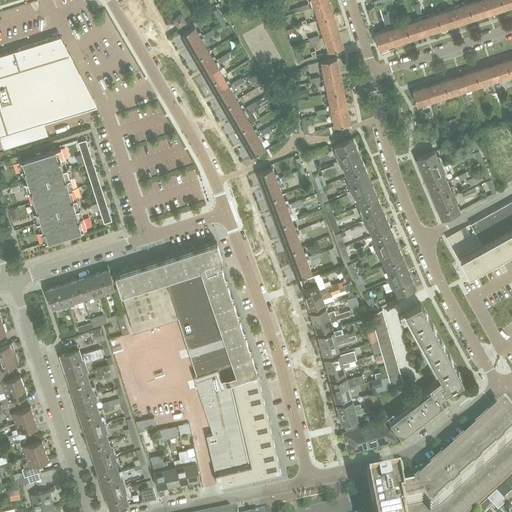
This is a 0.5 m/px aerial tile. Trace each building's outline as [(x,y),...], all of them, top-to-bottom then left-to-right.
[(333,14),(328,0),(312,0),(319,19),(333,14)] [(473,18),(505,8),(502,0),(476,0),(468,3),(473,18)] [(442,28),(473,18),(468,3),(437,13),(442,28)] [(201,8),(191,14),(193,17),(203,11),(201,8)] [(217,8),(213,10),(223,27),(227,25),(217,8)] [(410,38),(442,28),(437,13),(405,23),(410,38)] [(344,46),(333,14),(319,19),(329,51),(344,46)] [(179,26),(186,22),(181,15),(174,19),(179,26)] [(410,38),(405,23),(374,33),(379,48),(410,38)] [(195,58),(208,50),(194,26),(181,34),(195,58)] [(216,32),(213,28),(204,33),(206,38),(216,32)] [(296,28),(288,30),(291,38),(298,36),(296,28)] [(57,36),(0,53),(0,136),(3,147),(48,133),(44,122),(91,106),(57,36)] [(293,45),(298,61),(303,59),(298,44),(293,45)] [(223,74),(208,50),(195,58),(209,82),(223,74)] [(232,51),(228,53),(218,58),(220,62),(234,55),(232,51)] [(322,60),(328,93),(344,90),(337,57),(322,60)] [(507,59),(475,70),(480,85),(511,75),(507,59)] [(449,95),(480,85),(475,70),(444,80),(449,95)] [(296,85),(293,72),(288,73),(290,86),(296,85)] [(237,99),(223,74),(209,82),(223,107),(237,99)] [(257,74),(250,78),(255,87),(262,83),(257,74)] [(242,77),(237,80),(233,83),(235,86),(244,81),(242,77)] [(412,90),(417,105),(449,95),(444,80),(412,90)] [(495,84),(496,89),(498,94),(503,93),(500,83),(495,84)] [(293,90),(295,97),(307,95),(306,88),(293,90)] [(350,122),(344,90),(328,93),(335,126),(350,122)] [(251,123),(237,99),(223,107),(238,131),(251,123)] [(256,101),(251,104),(247,107),(249,110),(258,105),(256,101)] [(304,134),(309,132),(306,116),(300,117),(304,134)] [(276,120),(286,137),(290,135),(280,118),(276,120)] [(238,131),(246,145),(252,155),(265,147),(251,123),(238,131)] [(270,126),(266,128),(261,131),(263,134),(272,129),(270,126)] [(448,131),(428,137),(430,141),(449,135),(448,131)] [(479,148),(473,134),(469,136),(474,149),(479,148)] [(353,138),(335,145),(340,155),(338,156),(343,166),(344,165),(348,175),(366,168),(353,138)] [(112,220),(86,139),(79,141),(104,222),(112,220)] [(87,228),(61,147),(17,161),(43,242),(87,228)] [(322,147),(317,149),(312,151),(314,156),(324,152),(322,147)] [(435,150),(417,158),(429,187),(447,180),(443,170),(445,170),(441,160),(439,161),(435,150)] [(476,155),(481,165),(485,163),(480,150),(475,152),(476,155)] [(307,157),(310,164),(313,171),(317,169),(312,155),(311,155),(310,152),(306,153),(307,157)] [(306,172),(302,162),(298,164),(301,174),(306,172)] [(491,176),(485,163),(481,165),(486,178),(491,176)] [(268,199),(282,193),(273,167),(258,172),(268,199)] [(378,198),(366,168),(348,175),(352,185),(351,185),(355,195),(356,195),(361,205),(378,198)] [(458,175),(461,179),(475,173),(472,168),(458,175)] [(323,174),(319,175),(318,171),(314,173),(324,201),(329,199),(325,190),(328,189),(326,184),(327,184),(323,174)] [(291,173),(286,174),(282,176),(283,181),(292,177),(291,173)] [(477,174),(467,179),(471,186),(480,181),(477,174)] [(487,180),(490,187),(492,193),(497,191),(491,178),(487,180)] [(452,190),(447,180),(429,187),(442,218),(460,210),(456,200),(457,200),(453,189),(452,190)] [(292,219),(282,193),(268,199),(278,225),(292,219)] [(293,206),(298,205),(302,203),(301,198),(291,202),(293,206)] [(391,227),(378,198),(361,205),(365,214),(363,215),(367,225),(369,225),(373,235),(391,227)] [(449,235),(447,237),(460,260),(463,259),(470,272),(493,260),(511,250),(511,249),(511,200),(471,223),(475,229),(477,232),(471,235),(465,226),(460,229),(449,235)] [(340,229),(332,209),(330,202),(325,204),(335,231),(340,229)] [(302,246),(292,219),(278,225),(288,251),(302,246)] [(403,257),(391,227),(373,235),(377,244),(376,245),(380,255),(381,254),(385,264),(403,257)] [(351,260),(344,239),(341,232),(337,234),(347,261),(351,260)] [(118,273),(116,273),(134,331),(178,316),(197,374),(218,367),(224,383),(233,380),(250,374),(252,373),(257,372),(258,371),(254,361),(253,357),(248,344),(247,340),(236,309),(235,305),(230,292),(229,288),(224,274),(223,270),(222,266),(220,260),(219,259),(223,258),(217,241),(213,242),(198,247),(173,255),(154,261),(136,267),(125,270),(118,273)] [(302,246),(288,251),(298,278),(312,272),(302,246)] [(333,247),(328,249),(334,264),(338,262),(333,247)] [(403,257),(385,264),(389,274),(388,274),(392,285),(394,284),(398,294),(416,287),(403,257)] [(348,264),(359,284),(362,290),(366,288),(352,262),(348,264)] [(109,268),(93,273),(99,293),(105,292),(104,290),(115,287),(111,275),(109,268)] [(99,293),(93,273),(78,278),(84,297),(89,295),(91,302),(99,299),(98,294),(99,293)] [(305,296),(306,298),(344,285),(351,282),(350,279),(329,286),(329,285),(325,286),(320,273),(301,280),(305,289),(303,289),(304,291),(302,291),(304,296),(305,296)] [(62,283),(70,308),(78,305),(76,299),(84,297),(78,278),(62,283)] [(52,307),(56,305),(58,305),(60,311),(70,308),(62,283),(59,284),(47,288),(52,307)] [(345,290),(344,285),(306,298),(307,301),(306,302),(308,307),(309,307),(310,308),(324,303),(323,298),(332,295),(332,294),(345,290)] [(367,291),(363,293),(372,311),(391,301),(388,295),(379,299),(379,300),(373,303),(367,291)] [(350,309),(354,307),(359,306),(356,296),(347,299),(350,309)] [(422,303),(406,312),(441,376),(430,385),(403,407),(388,417),(401,434),(443,401),(440,396),(446,391),(446,390),(465,380),(422,303)] [(313,319),(314,322),(336,314),(334,310),(328,312),(326,307),(311,312),(311,313),(310,314),(312,319),(313,319)] [(350,309),(336,314),(314,322),(315,324),(314,325),(316,330),(317,329),(318,331),(332,326),(331,320),(351,313),(350,309)] [(372,315),(373,319),(385,316),(383,309),(372,315)] [(129,332),(125,317),(123,312),(109,317),(110,322),(118,319),(122,334),(129,332)] [(92,322),(93,327),(107,323),(106,318),(105,318),(104,313),(90,317),(92,322)] [(374,325),(386,321),(385,316),(373,319),(374,325)] [(388,328),(386,321),(374,325),(376,331),(388,328)] [(79,332),(93,327),(92,322),(78,327),(79,332)] [(62,337),(76,333),(75,328),(69,330),(61,332),(62,337)] [(90,332),(92,338),(102,334),(100,329),(90,332)] [(321,342),(321,344),(349,337),(348,332),(344,333),(335,336),(334,330),(319,335),(319,336),(318,337),(319,342),(321,342)] [(378,336),(379,342),(391,339),(390,333),(378,336)] [(350,341),(349,337),(321,344),(322,347),(321,347),(322,353),(323,352),(324,354),(339,350),(337,344),(350,341)] [(111,353),(106,339),(102,340),(106,355),(111,353)] [(381,347),(393,345),(391,339),(379,342),(381,347)] [(13,353),(15,352),(12,342),(0,346),(0,357),(14,353),(13,353)] [(100,347),(81,354),(79,348),(78,348),(76,343),(67,346),(68,351),(60,354),(65,369),(85,363),(85,362),(103,356),(100,347)] [(381,347),(382,353),(395,350),(393,345),(381,347)] [(384,359),(396,356),(395,350),(382,353),(384,359)] [(19,363),(15,352),(13,353),(14,353),(0,357),(0,375),(7,373),(5,367),(19,363)] [(328,367),(349,361),(354,360),(356,359),(355,355),(341,359),(340,353),(325,357),(325,359),(324,360),(325,365),(327,364),(328,367)] [(381,354),(375,355),(376,363),(383,362),(381,354)] [(107,357),(111,371),(116,370),(112,356),(107,357)] [(398,362),(396,356),(384,359),(386,365),(398,362)] [(350,366),(349,361),(328,367),(328,370),(327,370),(328,376),(330,375),(330,377),(345,373),(344,367),(350,366)] [(388,371),(400,368),(398,362),(386,365),(388,371)] [(87,368),(85,363),(65,369),(70,384),(89,378),(85,368),(87,368)] [(197,374),(194,375),(213,432),(206,434),(214,467),(218,485),(230,482),(275,471),(281,470),(258,374),(258,373),(257,374),(257,372),(252,373),(250,374),(233,380),(224,383),(218,367),(197,374)] [(401,373),(400,368),(388,371),(389,376),(401,373)] [(116,370),(111,371),(103,374),(106,382),(114,380),(116,385),(120,384),(116,370)] [(0,392),(5,391),(24,385),(21,375),(9,379),(7,373),(0,375),(0,392)] [(391,382),(403,379),(401,373),(389,376),(391,382)] [(334,390),(355,384),(363,382),(361,375),(347,379),(346,376),(331,381),(332,382),(330,382),(332,388),(333,387),(334,390)] [(381,377),(376,378),(371,379),(373,386),(383,383),(381,377)] [(92,389),(89,378),(70,384),(75,400),(95,393),(94,389),(92,389)] [(404,384),(403,379),(391,382),(392,387),(404,384)] [(357,389),(355,384),(334,390),(335,393),(333,393),(335,399),(336,398),(336,400),(352,396),(350,390),(357,389)] [(2,399),(5,409),(8,408),(16,406),(14,400),(27,395),(24,385),(5,391),(7,397),(2,399)] [(109,405),(113,404),(121,402),(126,401),(121,387),(117,388),(120,397),(108,401),(109,405)] [(370,405),(371,404),(378,402),(376,392),(367,394),(370,405)] [(97,399),(95,393),(75,400),(80,415),(99,409),(95,399),(97,399)] [(339,410),(340,413),(369,406),(367,401),(354,405),(353,400),(337,404),(338,405),(337,406),(338,411),(339,410)] [(130,415),(126,401),(121,402),(113,404),(115,409),(123,407),(126,416),(130,415)] [(31,406),(18,411),(12,413),(12,414),(16,423),(35,417),(31,406)] [(345,422),(347,429),(360,426),(356,414),(370,410),(369,406),(340,413),(341,416),(340,417),(341,422),(342,422),(343,423),(345,422)] [(99,409),(80,415),(85,431),(105,424),(103,419),(102,419),(99,409)] [(367,491),(371,511),(471,511),(511,475),(511,420),(503,410),(413,492),(400,494),(398,484),(367,491)] [(10,431),(11,434),(9,435),(10,440),(27,435),(26,431),(38,427),(35,417),(16,423),(18,429),(10,431)] [(126,435),(131,433),(136,432),(131,417),(127,419),(129,428),(124,430),(126,435)] [(135,420),(138,428),(155,424),(154,417),(135,420)] [(372,425),(344,432),(349,452),(398,439),(383,420),(372,424),(372,425)] [(191,433),(189,423),(178,425),(181,435),(191,433)] [(107,429),(105,424),(85,431),(90,446),(109,440),(105,430),(107,429)] [(175,425),(167,427),(169,437),(177,436),(175,425)] [(159,440),(169,437),(167,427),(157,429),(159,440)] [(140,446),(136,432),(131,433),(136,447),(140,446)] [(24,447),(27,456),(46,450),(43,440),(24,447)] [(112,450),(109,440),(90,446),(95,461),(115,455),(113,450),(112,450)] [(136,450),(141,464),(145,462),(141,448),(136,450)] [(184,457),(189,481),(200,478),(195,455),(189,457),(187,449),(183,450),(184,457)] [(27,456),(29,462),(22,464),(24,468),(22,468),(25,477),(38,472),(36,464),(49,460),(46,450),(27,456)] [(174,460),(175,466),(179,483),(189,481),(184,457),(183,450),(179,451),(180,459),(174,460)] [(95,461),(100,477),(118,471),(115,461),(117,460),(115,455),(95,461)] [(179,483),(175,466),(169,467),(167,460),(163,461),(168,485),(179,483)] [(157,487),(168,485),(163,461),(159,462),(161,469),(154,470),(157,487)] [(145,462),(141,464),(134,466),(136,470),(142,468),(145,478),(150,476),(145,462)] [(122,481),(118,471),(100,477),(105,492),(125,486),(123,480),(122,481)] [(40,478),(38,472),(28,476),(30,482),(40,478)] [(143,501),(157,498),(155,493),(153,486),(151,479),(146,480),(148,487),(140,490),(143,501)] [(497,492),(502,498),(511,490),(505,484),(497,492)] [(125,486),(105,492),(110,508),(128,501),(125,491),(126,491),(125,486)] [(18,489),(11,491),(13,500),(20,499),(18,489)] [(34,510),(53,506),(50,490),(31,494),(34,510)] [(493,506),(502,498),(497,492),(488,500),(493,506)] [(482,511),(486,511),(493,506),(488,500),(479,508),(482,511)]
